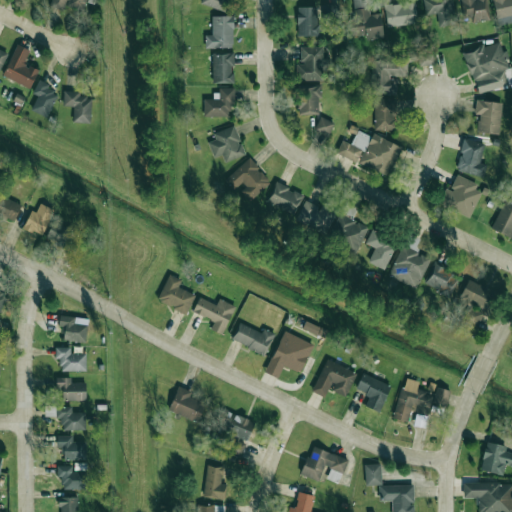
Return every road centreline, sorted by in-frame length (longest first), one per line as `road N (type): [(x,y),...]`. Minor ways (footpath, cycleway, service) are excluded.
road 1 (residential): [(46,276),(374,447),(446,462)]
road 2 (residential): [(511,266),(291,154),(272,133)]
road 3 (residential): [(25,511),(22,336),(46,276)]
road 4 (residential): [(272,133),(264,0)]
road 5 (residential): [(444,511),(446,462),(471,390)]
road 6 (residential): [(404,212),(437,134),(436,98)]
